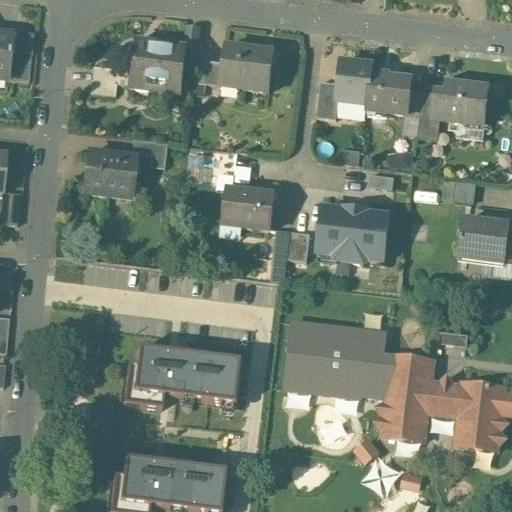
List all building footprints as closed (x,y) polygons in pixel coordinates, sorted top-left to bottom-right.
[(10,39),(0,37),(0,83),(6,84),(9,54),(10,39)] [(167,51),(143,49),(143,48),(131,46),(128,75),(126,89),(126,92),(154,96),(154,90),(180,93),(179,99),(181,99),(186,53),(168,50),(167,51)] [(274,56),(261,54),(261,55),(225,51),(223,66),(220,87),(239,89),(239,92),(269,96),(274,56)] [(9,54),(6,84),(28,85),(30,56),(9,54)] [(223,66),(197,63),(194,87),(220,90),(220,87),(223,66)] [(372,69),(341,66),(338,88),(336,106),(338,106),(366,109),(370,77),(371,77),(372,69)] [(128,75),(92,70),(89,98),(114,100),(115,88),(126,89),(128,75)] [(371,77),(370,77),(366,109),(366,114),(367,114),(367,113),(386,115),(386,117),(408,119),(411,95),(412,85),(389,82),(389,79),(371,77)] [(336,106),(338,88),(320,86),(316,122),(336,124),(338,106),(336,106)] [(445,99),(435,98),(432,122),(450,124),(450,126),(484,130),(489,93),(446,88),(445,99)] [(408,119),(420,121),(423,97),(411,95),(408,119)] [(432,122),(435,98),(423,97),(420,121),(432,122)] [(167,147),(133,142),(131,156),(166,160),(167,147)] [(134,162),(86,156),(81,196),(110,200),(110,196),(130,198),(134,162)] [(473,205),(476,187),(444,181),(441,199),(473,205)] [(1,197),(0,196),(0,206),(4,207),(2,227),(16,228),(19,196),(1,195),(1,197)] [(274,201),(227,195),(223,229),(270,235),(274,201)] [(390,218),(324,210),(318,260),(384,267),(390,218)] [(508,229),(462,223),(457,260),(504,266),(505,252),(508,229)] [(310,239),(276,234),(273,262),(306,266),(310,239)] [(434,361),(389,356),(391,336),(292,324),(284,393),(384,405),(377,411),(383,419),(375,426),(381,432),(380,439),(423,443),(425,416),(457,419),(454,449),(497,453),(497,447),(505,442),(499,433),(507,428),(501,419),(511,419),(511,393),(506,393),(507,388),(460,383),(459,387),(432,384),(434,361)] [(465,338),(440,335),(439,345),(464,347),(465,338)] [(243,366),(137,353),(135,370),(127,369),(122,409),(161,414),(163,401),(237,410),(243,366)] [(364,466),(379,454),(367,439),(352,451),(364,466)] [(224,511),(229,476),(124,463),(122,480),(113,479),(109,511),(148,511),(149,511),(160,511),(224,511)]
